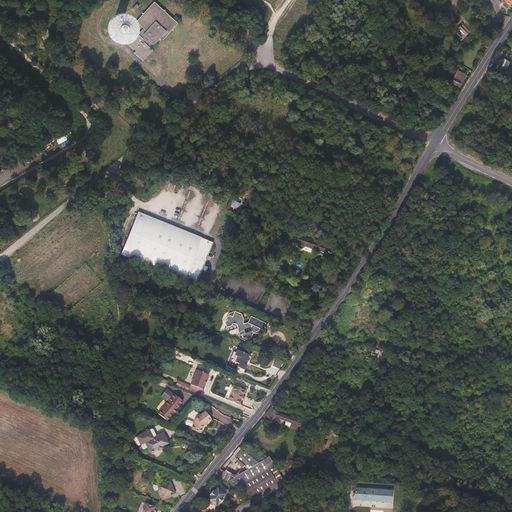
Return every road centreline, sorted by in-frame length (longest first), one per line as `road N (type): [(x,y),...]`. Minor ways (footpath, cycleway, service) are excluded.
road 1 (secondary): [(178,511),(280,386),(432,143)]
road 2 (unclassified): [(0,260),(191,105),(236,75),(266,67)]
road 3 (track): [(254,505),(313,476),(386,472),(511,503)]
road 4 (unclassified): [(432,143),(266,67)]
road 5 (secondary): [(432,143),(511,22)]
